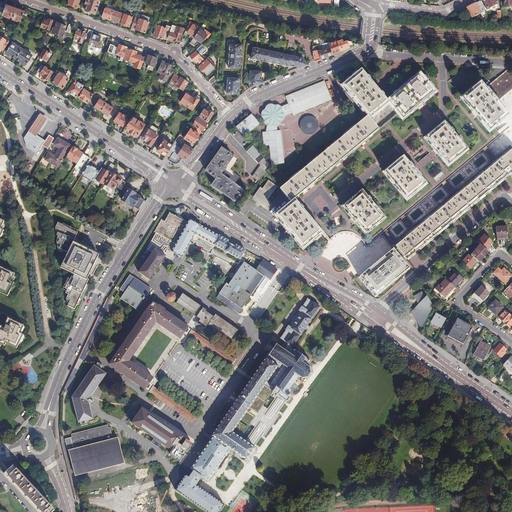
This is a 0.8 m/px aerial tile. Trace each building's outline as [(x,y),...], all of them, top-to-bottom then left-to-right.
[(77,7),(79,8),(82,0),(68,0),(67,5),(76,9),(77,7)] [(99,1),(94,0),(88,0),(88,1),(86,1),(84,4),(87,5),(84,12),(94,15),(99,1)] [(495,0),(482,0),(488,9),(497,4),(495,0)] [(485,12),(480,2),(478,3),(467,8),(472,18),(485,12)] [(24,11),(5,5),(2,14),(2,15),(5,16),(4,16),(10,18),(11,17),(12,17),(12,19),(17,21),(18,19),(20,20),(22,17),(24,11)] [(109,20),(113,11),(105,8),(102,18),(109,20)] [(121,14),(113,11),(109,20),(118,24),(121,14)] [(136,14),(130,32),(134,33),(135,30),(145,33),(149,23),(148,23),(150,18),(141,15),(141,16),(136,14)] [(131,18),(123,15),(120,23),(128,26),(131,18)] [(40,27),(49,31),(53,21),(48,19),(47,20),(43,19),(40,27)] [(64,38),(66,33),(64,32),(66,26),(56,23),(54,29),(52,28),(51,33),(57,35),(64,38)] [(73,25),(69,23),(66,33),(64,38),(68,40),(73,25)] [(162,39),(166,40),(171,27),(166,25),(165,29),(157,26),(153,36),(162,39)] [(171,25),(171,27),(166,40),(172,42),(173,40),(179,42),(183,30),(171,25)] [(199,30),(193,25),(187,33),(190,35),(188,38),(191,40),(199,30)] [(83,36),(84,33),(85,32),(76,29),(72,42),(76,44),(77,42),(81,43),(82,39),(84,39),(85,39),(85,37),(85,36),(83,36)] [(92,34),(93,31),(88,30),(87,34),(84,44),(88,46),(92,34)] [(199,30),(191,40),(189,43),(194,47),(198,41),(201,43),(205,37),(207,38),(210,34),(206,31),(204,34),(199,30)] [(92,34),(88,46),(85,53),(91,55),(92,51),(97,53),(100,44),(98,43),(99,39),(100,37),(92,34)] [(330,49),(331,54),(340,51),(336,43),(337,42),(336,40),(328,44),(330,49)] [(336,43),(340,51),(353,45),(351,41),(347,41),(343,42),(342,40),(337,42),(336,43)] [(14,57),(15,58),(22,49),(11,41),(4,51),(12,56),(12,57),(13,58),(14,57)] [(38,50),(41,53),(46,44),(43,43),(38,50)] [(119,44),(117,49),(115,54),(115,55),(121,57),(119,61),(122,62),(127,47),(124,46),(119,44)] [(242,45),(230,44),(229,68),(240,69),(242,45)] [(137,51),(128,48),(124,61),(132,64),(137,51)] [(299,67),(305,65),(304,58),(253,48),(251,59),(252,59),(252,60),(258,61),(258,60),(288,66),(288,65),(299,67)] [(22,49),(15,58),(16,59),(16,60),(17,61),(18,60),(25,65),(31,55),(22,49)] [(51,54),(44,49),(39,57),(43,60),(44,59),(46,61),(51,54)] [(193,65),(196,68),(198,66),(200,65),(199,63),(203,60),(199,56),(202,53),(198,49),(190,56),(195,63),(193,65)] [(320,59),(331,54),(330,49),(318,51),(320,59)] [(146,54),(144,59),(143,62),(144,63),(147,64),(148,64),(153,66),(156,57),(146,54)] [(200,65),(198,66),(206,74),(213,68),(210,65),(212,63),(207,58),(200,65)] [(166,63),(161,61),(157,72),(161,74),(159,78),(166,82),(169,76),(173,68),(171,67),(171,66),(166,64),(166,63)] [(147,64),(144,63),(136,83),(140,85),(147,64)] [(44,67),(41,65),(37,71),(40,73),(39,74),(43,77),(42,77),(47,80),(52,72),(44,66),(44,67)] [(374,84),(362,70),(342,86),(367,116),(370,119),(389,103),(387,100),(378,89),(374,84)] [(461,70),(448,82),(453,88),(467,76),(461,70)] [(511,74),(508,70),(486,88),(497,102),(508,92),(511,88),(511,74)] [(253,85),(263,82),(261,80),(262,72),(250,71),(249,80),(252,86),(253,85)] [(64,76),(58,73),(52,82),(62,88),(71,75),(66,72),(65,75),(64,76)] [(208,82),(211,85),(217,80),(217,73),(208,82)] [(436,92),(420,73),(387,100),(389,103),(398,113),(403,119),(415,109),(419,106),(423,103),(436,92)] [(180,78),(174,74),(168,85),(171,87),(173,86),(174,85),(177,87),(182,90),(187,83),(180,78)] [(239,94),(240,81),(228,80),(227,94),(239,94)] [(67,92),(76,97),(79,91),(82,87),(74,82),(67,92)] [(272,145),(273,164),(284,164),(281,131),(279,131),(278,124),(280,124),(287,115),(286,114),(291,112),(292,115),(330,100),(323,82),(284,97),(287,104),(283,106),(283,105),(272,103),(265,111),(264,117),(269,122),(270,122),(271,131),(265,131),(266,145),(272,145)] [(481,82),(462,98),(472,110),(475,113),(477,116),(489,130),(493,128),(508,115),(497,102),(486,88),(481,82)] [(93,94),(82,87),(79,91),(81,93),(78,97),(87,103),(88,101),(93,94)] [(95,90),(93,94),(88,101),(95,105),(94,106),(101,111),(106,102),(108,99),(95,90)] [(193,98),(186,93),(182,98),(186,100),(183,105),(191,111),(198,101),(197,100),(198,99),(197,97),(196,96),(195,96),(194,98),(193,97),(193,98)] [(500,134),(499,133),(495,127),(506,119),(508,115),(489,130),(462,98),(463,104),(316,227),(322,233),(324,232),(330,240),(334,236),(336,234),(340,233),(344,232),(349,232),(354,234),(358,236),(361,239),(366,247),(435,188),(448,177),(475,155),(488,144),(500,134)] [(106,102),(101,111),(107,115),(113,107),(106,102)] [(208,110),(204,107),(199,115),(207,121),(213,112),(209,110),(208,110)] [(118,113),(113,120),(124,127),(129,121),(125,118),(127,116),(124,114),(123,115),(122,114),(122,115),(118,113)] [(28,131),(36,135),(42,124),(46,118),(39,114),(35,120),(28,131)] [(248,117),(256,126),(258,124),(250,115),(248,117)] [(129,121),(124,127),(124,129),(136,137),(136,136),(137,137),(140,133),(139,132),(144,125),(139,121),(132,116),(129,121)] [(370,119),(367,116),(328,149),(280,189),(284,194),(288,199),(291,202),(294,200),(302,193),(304,191),(310,186),(336,165),(340,162),(343,159),(363,143),(366,140),(378,129),(370,119)] [(193,125),(201,130),(201,131),(207,122),(198,117),(193,125)] [(248,117),(235,127),(244,136),(256,126),(248,117)] [(312,129),(312,119),(300,118),(300,129),(312,129)] [(150,121),(146,126),(140,137),(146,141),(145,143),(150,146),(157,136),(148,130),(152,123),(150,121)] [(182,136),(184,138),(192,143),(201,130),(193,125),(192,124),(186,135),(184,133),(182,136)] [(47,149),(54,139),(51,137),(48,135),(44,141),(36,135),(28,131),(26,134),(27,134),(24,138),(23,138),(26,147),(36,154),(41,146),(44,147),(47,149)] [(161,136),(170,143),(173,139),(164,132),(161,136)] [(171,146),(169,149),(173,152),(178,155),(186,160),(193,149),(184,143),(182,147),(180,146),(179,147),(176,145),(177,142),(180,144),(184,138),(182,136),(179,134),(176,139),(171,146)] [(70,146),(58,139),(54,144),(60,148),(54,156),(49,153),(45,160),(57,167),(61,161),(70,146)] [(167,153),(169,149),(171,146),(163,140),(156,150),(165,156),(167,153)] [(259,181),(265,172),(271,164),(253,145),(247,151),(260,166),(253,177),(259,181)] [(77,163),(83,154),(72,147),(67,157),(77,163)] [(233,156),(222,149),(206,171),(217,179),(212,185),(235,201),(242,190),(235,185),(220,174),(233,156)] [(510,173),(511,171),(511,150),(494,165),(476,180),(456,196),(442,209),(430,218),(420,227),(405,239),(397,247),(398,249),(405,257),(407,260),(407,259),(414,254),(416,252),(429,241),(431,239),(433,238),(441,231),(442,230),(443,229),(444,228),(445,228),(451,222),(453,221),(455,219),(466,210),(468,208),(470,207),(478,200),(480,199),(481,198),(482,197),(482,196),(488,192),(489,190),(492,189),(503,179),(505,178),(506,177),(510,173)] [(91,159),(83,154),(74,168),(82,173),(88,164),(91,159)] [(103,185),(110,173),(115,166),(111,163),(107,170),(102,168),(95,179),(103,185)] [(99,171),(88,164),(82,173),(81,175),(92,182),(99,171)] [(117,187),(120,190),(125,182),(122,180),(123,179),(119,177),(118,178),(112,174),(105,185),(113,190),(117,184),(119,185),(117,187)] [(260,201),(266,206),(270,201),(268,200),(277,186),(269,180),(263,189),(261,188),(254,198),(260,201)] [(140,211),(145,202),(138,198),(139,197),(140,196),(128,189),(127,190),(125,193),(125,194),(121,200),(132,208),(133,207),(140,211)] [(303,211),(294,200),(275,216),(283,225),(286,229),(288,231),(289,232),(303,249),(312,241),(322,233),(316,227),(308,216),(305,213),(303,211)] [(228,240),(209,230),(200,225),(190,219),(188,223),(170,213),(165,222),(162,220),(155,232),(157,233),(146,249),(152,253),(138,273),(149,280),(165,256),(172,260),(176,254),(182,257),(195,235),(240,260),(245,251),(245,250),(237,245),(236,245),(234,246),(228,243),(228,240)] [(77,231),(57,222),(55,227),(59,250),(66,253),(72,241),(77,231)] [(496,227),(496,240),(508,239),(507,227),(496,227)] [(98,254),(72,241),(66,253),(59,267),(70,272),(86,280),(98,254)] [(470,255),(477,261),(478,262),(479,263),(489,252),(481,245),(470,255)] [(405,257),(398,249),(398,250),(397,251),(395,249),(360,277),(375,297),(392,284),(410,269),(403,259),(404,258),(405,257)] [(470,255),(469,254),(462,262),(469,268),(477,261),(470,255)] [(278,269),(263,260),(262,261),(257,270),(245,262),(230,284),(228,283),(218,298),(240,313),(255,292),(264,279),(270,283),(278,269)] [(478,262),(477,261),(469,268),(471,270),(478,262)] [(0,291),(7,295),(14,282),(10,280),(14,274),(0,266),(0,291)] [(498,268),(493,273),(505,284),(511,276),(511,275),(504,268),(502,271),(498,268)] [(447,280),(455,287),(463,278),(455,271),(447,280)] [(64,285),(79,292),(86,280),(70,272),(64,285)] [(299,280),(293,277),(291,281),(299,286),(303,283),(299,280)] [(135,278),(120,299),(137,310),(151,289),(135,278)] [(447,280),(445,278),(435,289),(447,300),(454,292),(453,291),(452,290),(455,287),(447,280)] [(268,285),(270,283),(264,279),(255,292),(260,296),(268,285)] [(79,292),(64,285),(62,290),(65,291),(63,293),(66,294),(64,299),(67,300),(65,305),(72,309),(77,297),(79,292)] [(481,286),(473,296),(481,302),(489,293),(481,286)] [(511,293),(506,289),(502,294),(508,300),(511,295),(511,293)] [(416,310),(412,312),(415,316),(417,315),(420,317),(419,320),(419,321),(419,322),(419,324),(420,325),(422,325),(431,310),(431,306),(430,304),(429,301),(427,298),(426,298),(427,299),(426,300),(422,292),(414,296),(420,306),(415,309),(416,310)] [(183,293),(176,303),(199,319),(198,321),(206,327),(208,324),(231,341),(239,330),(231,325),(216,314),(214,316),(206,311),(207,310),(183,293)] [(98,316),(65,386),(68,388),(85,353),(110,301),(107,299),(98,316)] [(286,343),(286,344),(291,348),(319,307),(307,299),(279,338),(286,343)] [(495,301),(488,309),(496,315),(503,307),(495,301)] [(121,372),(146,389),(154,377),(129,361),(156,322),(180,338),(187,327),(152,303),(110,365),(116,369),(115,370),(120,374),(121,372)] [(498,318),(504,323),(510,316),(505,311),(498,318)] [(436,314),(431,322),(441,328),(445,319),(436,314)] [(4,327),(0,325),(0,343),(4,345),(6,342),(17,347),(23,334),(19,332),(22,325),(7,318),(3,324),(5,325),(4,327)] [(463,344),(473,327),(457,318),(447,336),(463,344)] [(191,330),(187,327),(180,338),(184,341),(188,335),(191,330)] [(200,335),(191,330),(188,335),(231,364),(234,359),(200,335)] [(482,339),(479,338),(473,347),(486,354),(490,347),(481,342),(482,339)] [(501,343),(498,340),(492,351),(501,358),(506,353),(504,352),(506,350),(500,345),(501,343)] [(291,348),(286,344),(283,348),(276,344),(268,355),(298,376),(301,378),(307,377),(310,372),(309,367),(306,365),(309,360),(291,348)] [(486,354),(473,347),(468,356),(472,358),(473,356),(483,360),(486,354)] [(213,437),(191,469),(198,473),(196,476),(197,476),(193,482),(195,484),(199,478),(200,479),(202,476),(208,480),(230,449),(247,460),(255,448),(240,437),(268,398),(272,400),(277,395),(286,401),(290,397),(290,396),(290,395),(289,394),(288,394),(287,394),(286,394),(298,376),(268,355),(212,436),(213,437)] [(90,370),(79,385),(90,392),(91,390),(93,392),(96,387),(102,378),(90,370)] [(505,372),(498,378),(501,381),(508,375),(505,372)] [(154,377),(146,389),(150,392),(153,387),(158,380),(154,377)] [(90,392),(79,385),(78,387),(79,388),(77,391),(76,391),(73,395),(73,397),(75,397),(76,402),(75,403),(79,420),(95,416),(91,403),(89,403),(88,400),(90,399),(91,399),(92,399),(93,399),(94,398),(94,397),(93,396),(93,395),(92,395),(91,395),(89,393),(90,392)] [(153,387),(150,392),(191,421),(195,415),(153,387)] [(131,421),(128,425),(141,434),(144,430),(172,450),(170,454),(180,460),(191,445),(185,440),(183,443),(179,441),(183,436),(142,408),(132,422),(131,421)] [(71,434),(72,437),(108,427),(107,425),(102,426),(71,434)] [(108,427),(72,437),(69,438),(72,450),(68,451),(75,476),(125,462),(118,437),(114,438),(110,427),(108,427)] [(13,465),(10,468),(13,472),(9,476),(42,511),(52,511),(55,510),(50,504),(50,503),(31,483),(30,484),(25,478),(26,477),(19,470),(18,471),(13,465)] [(13,472),(10,468),(4,473),(8,477),(9,476),(13,472)] [(216,511),(222,503),(195,484),(193,482),(197,476),(196,476),(198,473),(191,469),(186,475),(183,473),(173,489),(206,511),(216,511)]
